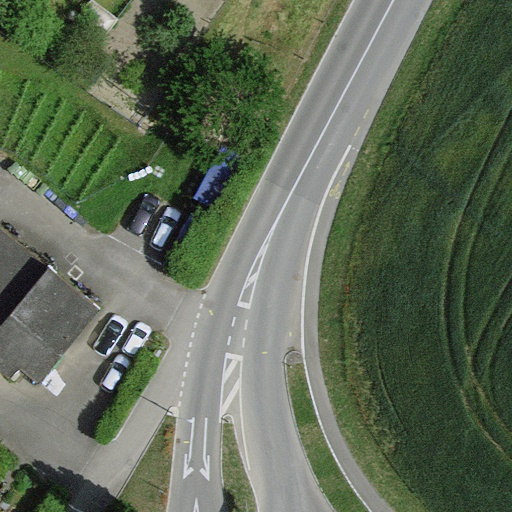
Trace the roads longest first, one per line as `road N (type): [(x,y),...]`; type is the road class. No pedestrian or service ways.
road 1 (tertiary): [(396,0),(261,258),(236,341)]
road 2 (tertiary): [(291,511),(236,341)]
road 3 (tertiary): [(236,341),(201,418),(197,511)]
